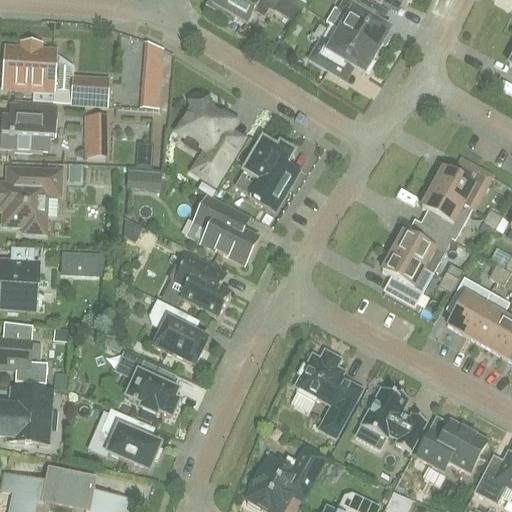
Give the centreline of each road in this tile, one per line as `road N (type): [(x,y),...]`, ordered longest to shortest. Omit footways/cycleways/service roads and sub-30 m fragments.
road 1 (residential): [(157,16),(374,149)]
road 2 (residential): [(288,292),(511,413)]
road 3 (residential): [(288,292),(187,511)]
road 4 (residential): [(374,149),(288,292)]
road 5 (residential): [(0,0),(157,16)]
